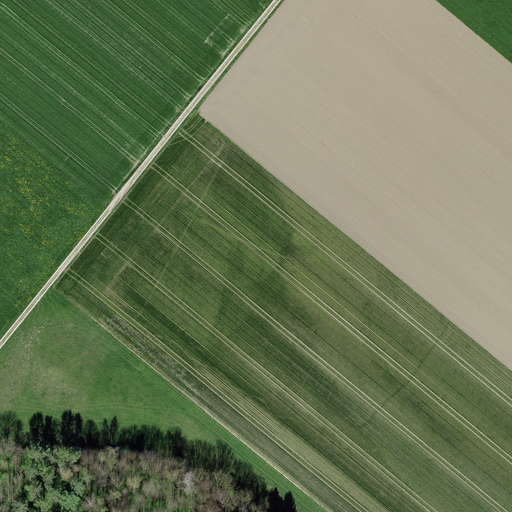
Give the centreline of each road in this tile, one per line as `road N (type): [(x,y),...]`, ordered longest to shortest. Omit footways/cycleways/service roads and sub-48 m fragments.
road 1 (track): [(0,344),(279,0)]
road 2 (track): [(261,511),(209,476),(146,448),(0,447)]
